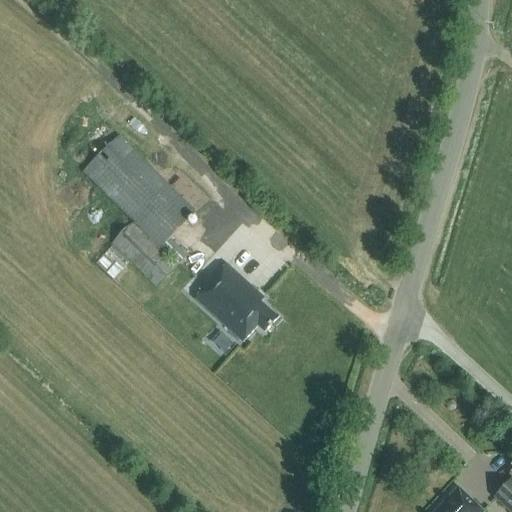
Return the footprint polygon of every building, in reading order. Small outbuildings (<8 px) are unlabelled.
[(116,138),(82,174),(160,249),(161,247),(179,264),(187,255),(170,238),(195,212),(116,138)] [(82,187),(76,187),(72,188),(67,191),(63,195),(60,200),(58,205),(57,210),(57,216),(58,222),(62,227),(64,229),(68,231),(72,232),(76,234),(81,234),(86,233),(91,232),(95,229),(98,226),(101,221),(103,215),(104,209),(103,203),(102,200),(99,196),(95,192),(90,189),(86,188),(82,187)] [(132,224),(112,245),(157,289),(178,269),(132,224)] [(264,299),(226,264),(194,299),(241,343),(257,327),(263,333),(277,318),(260,303),(264,299)] [(178,327),(189,337),(195,343),(201,337),(204,334),(186,318),(178,327)] [(511,511),(511,484),(511,483),(497,498),(511,511)] [(459,489),(437,511),(482,511),(483,511),(459,489)]
